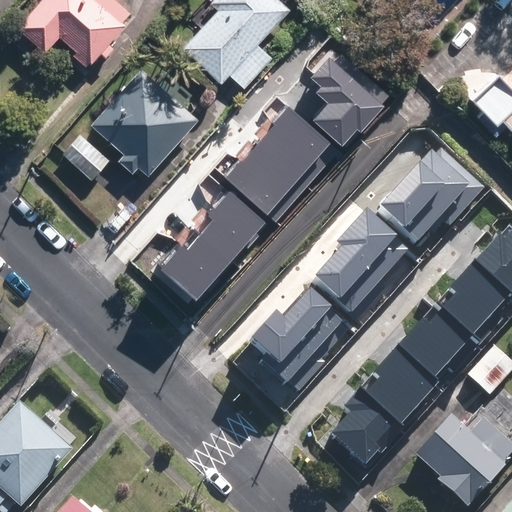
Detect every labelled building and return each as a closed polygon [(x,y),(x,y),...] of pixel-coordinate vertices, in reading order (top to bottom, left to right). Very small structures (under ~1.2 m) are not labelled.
[(38,0),(14,27),(44,53),(58,37),(74,51),(70,55),(85,68),(99,52),(105,57),(113,48),(108,43),(124,24),(120,20),(128,11),(114,0),(38,0)] [(200,28),(181,46),(219,83),(228,74),(243,88),(272,58),(257,44),(289,10),(278,0),(210,0),(191,20),(200,28)] [(359,134),(388,101),(333,52),(308,81),(317,89),(313,94),(325,104),(312,118),(342,144),(355,130),(359,134)] [(139,67),(88,125),(121,154),(116,159),(132,174),(137,168),(146,176),(197,118),(139,67)] [(504,126),(511,134),(511,91),(495,74),(469,100),(481,112),(476,117),(494,136),(504,126)] [(229,174),(271,211),(333,141),(290,104),(229,174)] [(79,134),(62,154),(90,179),(108,159),(79,134)] [(437,144),(380,207),(422,244),(445,219),(451,224),(485,188),(437,144)] [(161,264),(198,296),(266,218),(229,186),(208,209),(213,213),(190,239),(185,235),(161,264)] [(344,247),(313,281),(355,319),(414,254),(365,210),(337,241),(344,247)] [(332,432),(366,463),(442,380),(435,374),(469,337),(471,338),(511,292),(511,221),(345,405),(352,411),(332,432)] [(262,358),(297,390),(352,329),(308,289),(284,315),(278,309),(251,339),(267,354),(262,358)] [(511,369),(511,363),(492,345),(466,375),(489,395),(511,369)] [(449,417),(413,456),(438,479),(435,482),(465,509),(504,467),(501,464),(511,451),(511,397),(507,392),(496,404),(494,402),(489,408),(484,403),(461,428),(449,417)] [(18,405),(0,424),(0,511),(8,511),(15,505),(20,509),(71,453),(18,405)] [(71,498),(58,511),(98,511),(93,507),(89,510),(79,501),(77,503),(71,498)] [(511,511),(511,499),(500,511),(511,511)]
